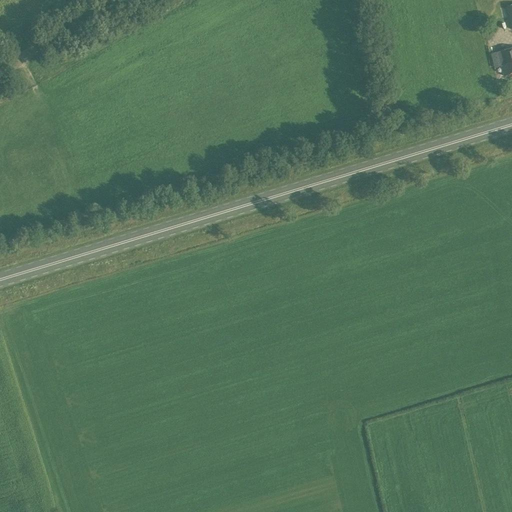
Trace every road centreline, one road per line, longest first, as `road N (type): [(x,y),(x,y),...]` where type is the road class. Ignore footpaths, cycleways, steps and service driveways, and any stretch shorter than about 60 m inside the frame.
road 1 (primary): [(0,280),(511,124)]
road 2 (unclassified): [(0,74),(125,0)]
